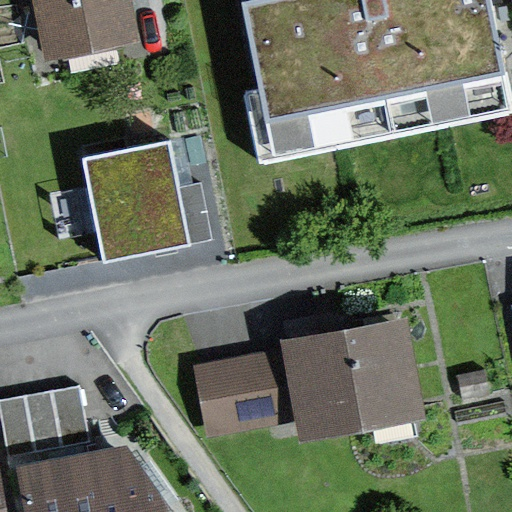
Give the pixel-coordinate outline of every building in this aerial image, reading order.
[(127,0),(37,0),(54,71),(140,51),(127,0)] [(511,67),(497,0),(252,0),(284,148),(511,99),(511,67)] [(177,155),(97,168),(110,253),(190,240),(177,155)] [(307,473),(415,451),(390,325),(280,346),(283,361),(202,376),(210,420),(293,403),(307,473)] [(89,447),(80,399),(53,404),(62,452),(89,447)] [(62,452),(53,404),(25,410),(34,457),(62,452)] [(34,457),(25,410),(0,414),(0,420),(8,462),(34,457)] [(78,487),(83,511),(141,511),(121,479),(78,487)] [(8,511),(83,511),(78,487),(7,503),(8,511)]
